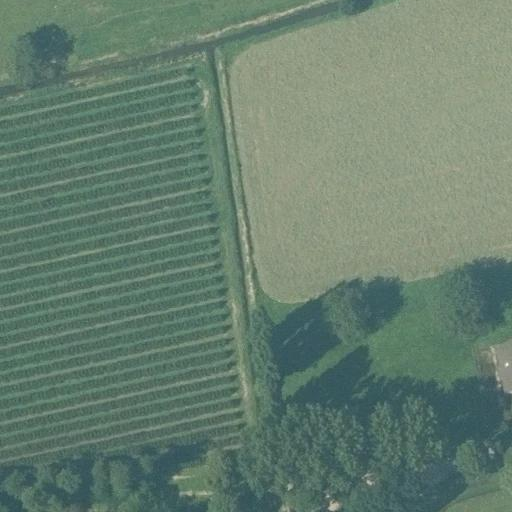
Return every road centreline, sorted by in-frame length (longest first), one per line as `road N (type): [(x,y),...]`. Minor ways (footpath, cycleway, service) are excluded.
road 1 (track): [(428,480),(399,462),(202,488)]
road 2 (unclassified): [(402,511),(428,480),(511,452)]
